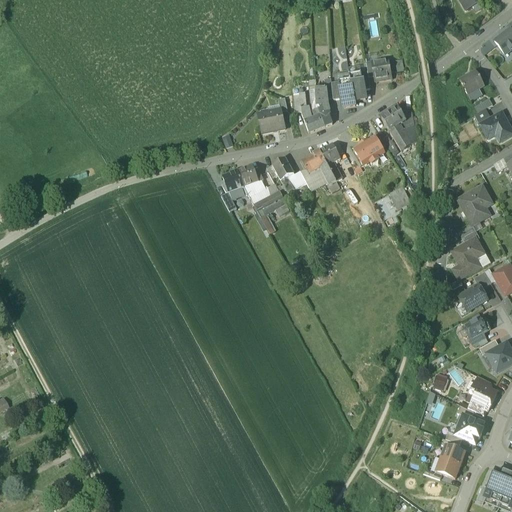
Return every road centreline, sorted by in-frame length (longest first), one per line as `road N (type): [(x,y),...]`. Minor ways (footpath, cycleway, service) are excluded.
road 1 (residential): [(193,167),(340,130),(473,43)]
road 2 (track): [(0,299),(112,511)]
road 3 (residential): [(511,149),(450,184),(441,296)]
